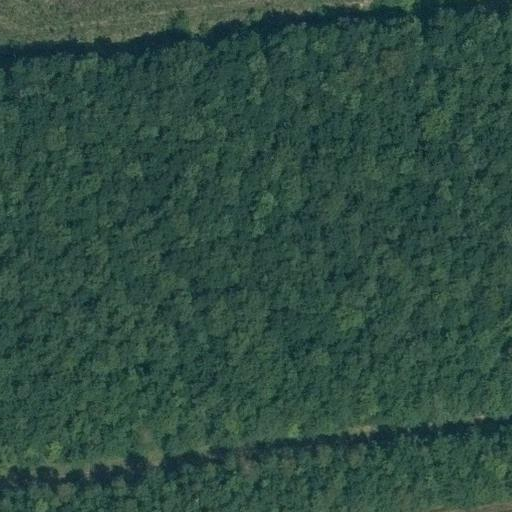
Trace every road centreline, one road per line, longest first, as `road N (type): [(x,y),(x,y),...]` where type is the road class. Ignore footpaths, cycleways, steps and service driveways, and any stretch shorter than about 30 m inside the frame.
road 1 (track): [(511,22),(0,90)]
road 2 (track): [(511,411),(0,472)]
